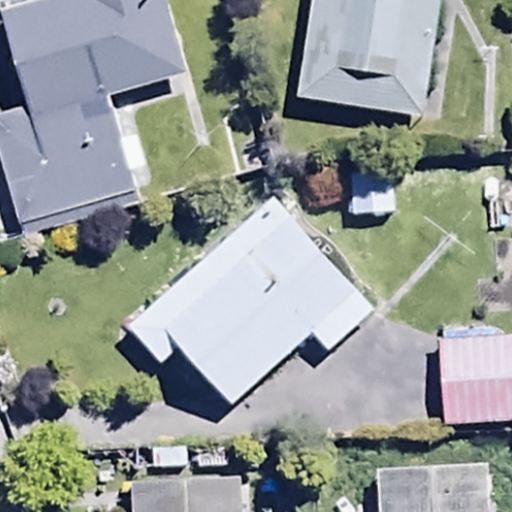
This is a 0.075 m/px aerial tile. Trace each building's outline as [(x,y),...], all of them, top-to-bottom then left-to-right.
[(0,131),(0,152),(26,237),(137,203),(111,120),(190,96),(160,0),(0,0),(0,7),(35,120),(0,131)] [(443,0),(316,0),(300,118),(424,136),(443,0)] [(378,323),(280,212),(134,341),(170,382),(191,364),(238,417),(318,345),(333,363),(378,323)] [(511,349),(440,353),(444,441),(511,437),(511,349)] [(492,511),(492,481),(385,484),(385,511),(492,511)] [(247,511),(247,500),(140,502),(139,511),(247,511)]
